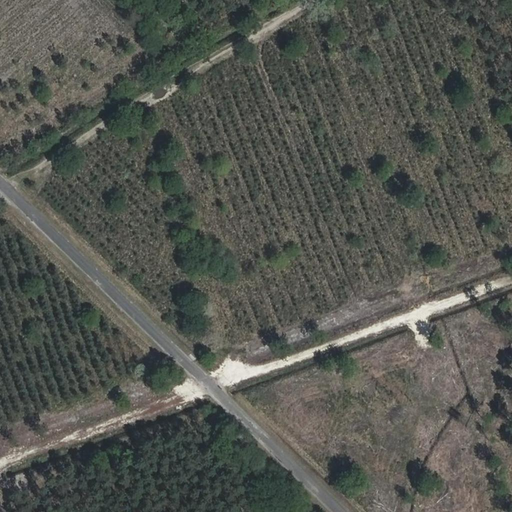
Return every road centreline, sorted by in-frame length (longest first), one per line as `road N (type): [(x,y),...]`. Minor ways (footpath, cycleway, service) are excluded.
road 1 (track): [(0,463),(511,275)]
road 2 (unclassified): [(342,511),(0,177)]
road 3 (track): [(322,0),(116,115),(0,193)]
